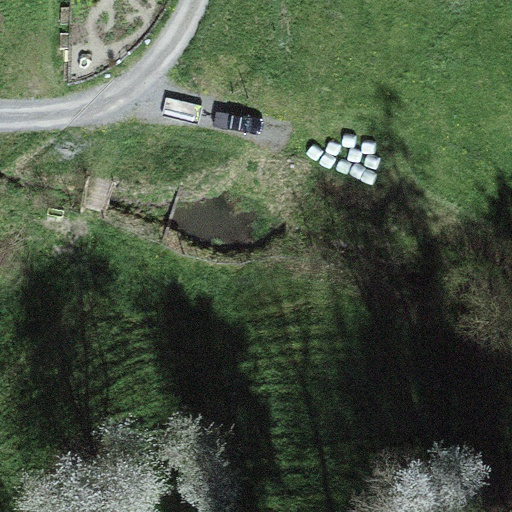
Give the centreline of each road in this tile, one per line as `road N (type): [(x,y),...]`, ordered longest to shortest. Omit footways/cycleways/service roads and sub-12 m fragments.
road 1 (track): [(283,511),(235,284),(197,255),(0,366)]
road 2 (track): [(0,115),(81,109),(115,96),(159,60),(196,0)]
